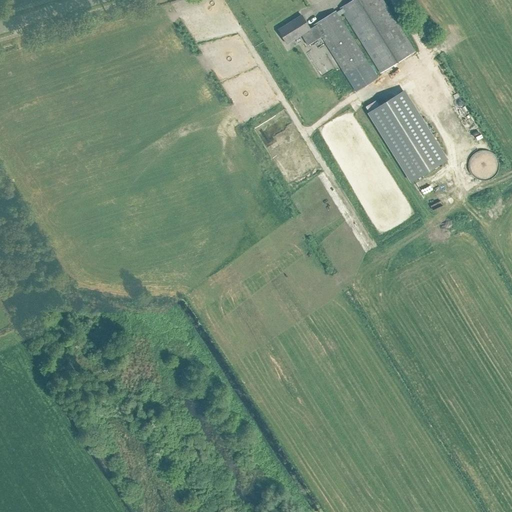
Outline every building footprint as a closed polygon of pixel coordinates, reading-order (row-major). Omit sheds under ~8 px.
[(324,41),(355,91),(378,77),(368,60),(367,61),(346,28),(345,28),(338,16),(343,13),(380,73),(414,52),(381,0),(352,0),(340,8),(341,10),(336,13),(335,11),(314,24),(315,26),(309,29),(301,15),(278,30),(286,44),(301,35),(307,45),(321,36),(324,41)] [(449,87),(456,84),(450,70),(443,73),(449,87)] [(456,101),(463,98),(459,90),(452,93),(456,101)] [(412,181),(446,160),(403,92),(369,113),(412,181)] [(458,102),(469,122),(470,121),(472,126),(478,123),(475,117),(476,116),(466,98),(458,102)] [(419,184),(424,190),(431,185),(425,178),(419,184)] [(442,181),(425,189),(434,208),(452,200),(442,181)]
